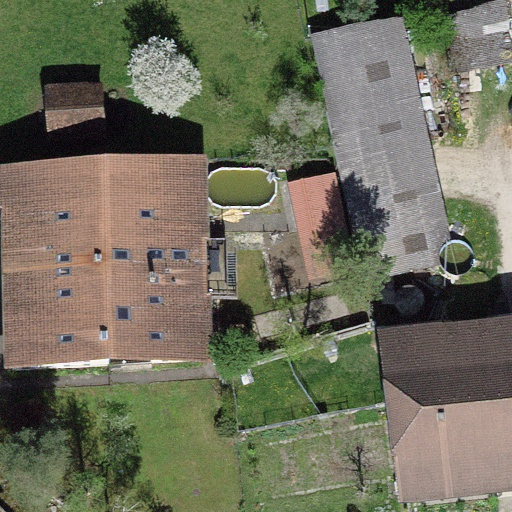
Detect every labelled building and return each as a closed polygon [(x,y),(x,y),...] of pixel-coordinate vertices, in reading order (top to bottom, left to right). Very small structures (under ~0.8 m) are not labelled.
[(390,25),(306,43),(350,246),(433,229),(390,25)] [(94,139),(93,97),(42,99),(44,141),(94,139)] [(0,376),(197,370),(190,176),(0,182),(0,376)] [(328,185),(283,196),(299,266),(344,256),(328,185)] [(511,335),(377,350),(394,506),(511,493),(511,335)]
